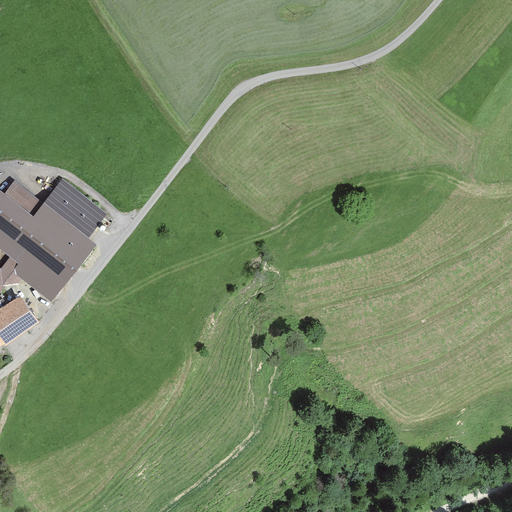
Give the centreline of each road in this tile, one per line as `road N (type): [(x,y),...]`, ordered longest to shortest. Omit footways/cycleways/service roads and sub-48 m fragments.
road 1 (unclassified): [(438,0),(371,56),(243,87),(35,345),(0,375)]
road 2 (track): [(133,226),(68,175),(0,173)]
